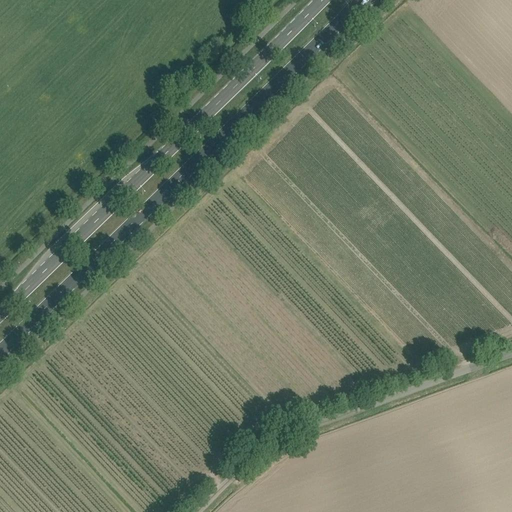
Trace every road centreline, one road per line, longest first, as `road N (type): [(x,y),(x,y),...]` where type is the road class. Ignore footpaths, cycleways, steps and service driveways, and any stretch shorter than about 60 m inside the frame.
road 1 (primary): [(0,352),(362,0)]
road 2 (primary): [(320,0),(0,316)]
road 3 (unclassified): [(198,511),(265,446),(511,354)]
